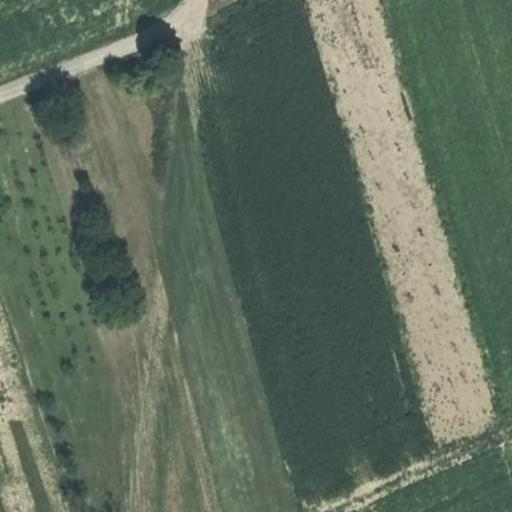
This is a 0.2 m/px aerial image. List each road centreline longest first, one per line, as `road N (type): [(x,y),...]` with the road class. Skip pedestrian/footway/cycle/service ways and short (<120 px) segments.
road 1 (track): [(0,92),(206,16)]
road 2 (track): [(511,431),(330,511)]
